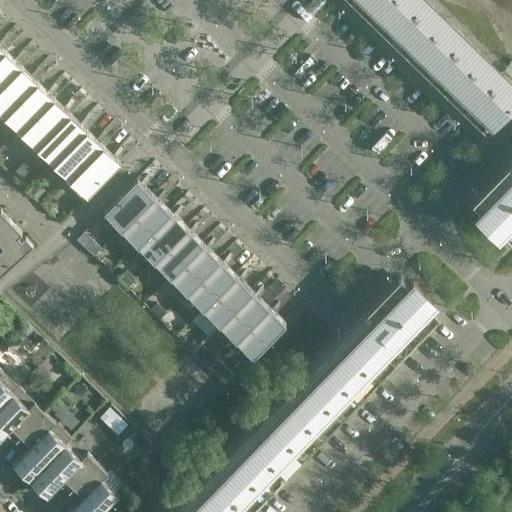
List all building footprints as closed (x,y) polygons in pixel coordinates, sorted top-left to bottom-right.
[(326,0),(310,0),(305,5),(314,13),(326,0)] [(511,0),(354,0),(486,128),(511,101),(511,0)] [(0,85),(22,64),(5,48),(0,53),(0,85)] [(0,108),(5,113),(38,79),(22,64),(0,85),(0,108)] [(22,129),(55,95),(38,79),(5,113),(22,129)] [(38,145),(71,111),(55,95),(22,129),(38,145)] [(55,161),(87,127),(71,111),(38,145),(55,161)] [(71,177),(104,143),(87,127),(55,161),(71,177)] [(83,198),(121,159),(104,143),(71,177),(66,182),(83,198)] [(479,205),(505,230),(511,222),(511,156),(502,167),(479,190),(486,197),(479,205)] [(121,226),(154,192),(137,176),(104,209),(121,226)] [(138,242),(170,208),(154,192),(121,226),(138,242)] [(0,223),(8,216),(1,208),(0,208),(0,223)] [(154,258),(187,224),(170,208),(138,242),(154,258)] [(11,219),(8,216),(0,223),(0,274),(33,243),(26,235),(21,239),(18,235),(22,231),(11,219)] [(171,274),(203,240),(187,224),(154,258),(171,274)] [(187,290),(220,256),(203,240),(171,274),(187,290)] [(203,306),(236,272),(220,256),(187,290),(203,306)] [(220,322),(253,288),(236,272),(203,306),(220,322)] [(244,511),(433,318),(425,311),(433,304),(407,279),(400,287),(393,280),(167,511),(244,511)] [(236,337),(269,304),(253,288),(220,322),(236,337)] [(286,320),(269,304),(236,337),(253,354),(286,320)] [(216,353),(209,360),(228,376),(234,369),(216,353)] [(0,366),(0,403),(18,384),(0,366)] [(18,384),(0,403),(0,437),(6,431),(15,440),(45,409),(18,384)] [(119,429),(128,419),(110,403),(101,413),(119,429)] [(45,409),(15,440),(25,449),(13,461),(30,477),(65,441),(63,439),(69,433),(45,409)] [(65,441),(30,477),(48,494),(59,482),(68,491),(98,460),(84,447),(78,454),(65,441)] [(98,460),(68,491),(77,500),(66,511),(100,511),(119,493),(102,477),(108,470),(98,460)]
